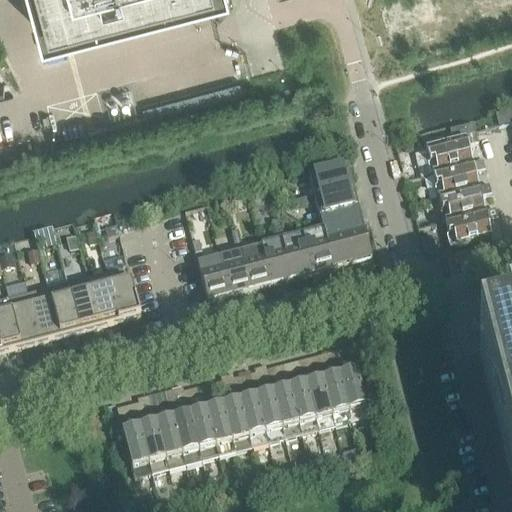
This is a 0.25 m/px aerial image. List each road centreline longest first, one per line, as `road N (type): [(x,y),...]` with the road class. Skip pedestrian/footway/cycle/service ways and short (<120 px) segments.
road 1 (residential): [(0,401),(407,297)]
road 2 (residential): [(407,297),(356,81)]
